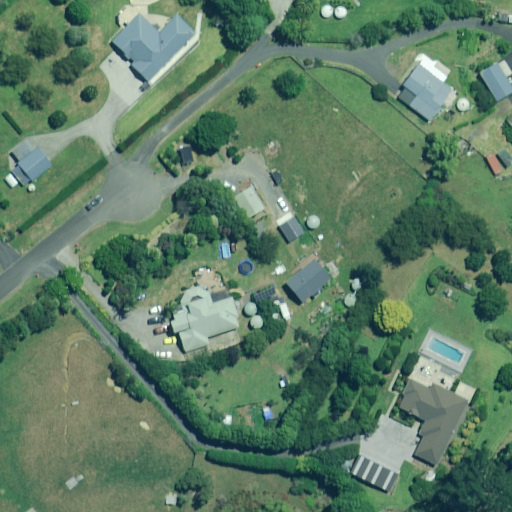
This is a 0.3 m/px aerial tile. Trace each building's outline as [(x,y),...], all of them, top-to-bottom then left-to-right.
[(131,63),(149,80),(196,33),(178,15),(159,34),(140,14),(113,41),(133,61),(131,63)] [(511,88),(498,64),(481,74),(497,102),(511,93),(511,88)] [(452,90),(420,65),(397,95),(429,120),(452,90)] [(39,147),(12,170),(26,186),(53,163),(39,147)] [(511,154),(507,148),(498,155),(507,167),(511,163),(511,154)] [(252,185),(233,197),(246,219),(266,207),(252,185)] [(305,233),(295,217),(280,227),(290,242),(305,233)] [(262,222),(246,230),(254,247),(270,240),(262,222)] [(315,260),(287,283),(302,302),(330,279),(315,260)] [(271,289),(260,293),(266,309),(277,304),(271,289)] [(209,336),(239,326),(229,298),(213,303),(211,297),(188,304),(190,310),(174,315),(176,321),(172,322),(175,332),(179,331),(186,352),(211,343),(209,336)] [(267,322),(267,323),(268,323),(270,324),(271,325),(272,325),(274,325),(275,325),(276,324),(277,324),(279,323),(279,322),(280,321),(281,319),(281,318),(281,317),(281,315),(280,314),(280,313),(279,312),(278,311),(276,310),(275,310),(274,309),(272,309),(271,309),(270,310),(269,311),(268,311),(267,313),(266,314),(265,315),(265,316),(265,318),(265,319),(266,320),(267,322)] [(251,328),(252,329),(253,330),(254,331),(255,331),(257,331),(258,331),(259,331),(261,331),(262,330),(263,329),(264,328),(264,327),(265,326),(265,324),(265,323),(265,321),(264,320),(264,319),(263,318),(262,317),(261,316),(259,316),(258,316),(257,316),(255,316),(254,316),(253,317),(252,318),(251,319),(250,320),(250,321),(249,323),(249,324),(250,325),(250,327),(251,328)] [(413,456),(433,466),(467,401),(434,383),(430,390),(410,379),(402,394),(406,396),(400,408),(425,421),(418,433),(424,436),(413,456)] [(271,416),(238,412),(236,427),(269,431),(271,416)] [(369,439),(351,473),(389,492),(406,458),(369,439)]
